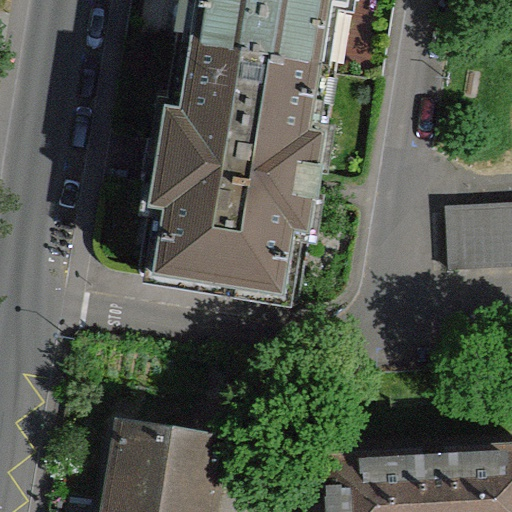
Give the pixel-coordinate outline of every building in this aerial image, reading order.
[(198,0),(190,51),(325,72),(335,7),(349,10),(350,0),(198,0)] [(148,216),(164,217),(160,243),(154,283),(288,303),(294,265),(298,238),(312,240),(316,213),(323,168),(328,137),(315,135),(325,72),(190,51),(180,114),(165,111),(159,151),(155,175),(148,216)] [(511,204),(448,207),(452,269),(511,266),(511,204)] [(214,511),(225,451),(123,435),(110,511),(214,511)] [(511,511),(511,458),(330,467),(332,511),(511,511)]
